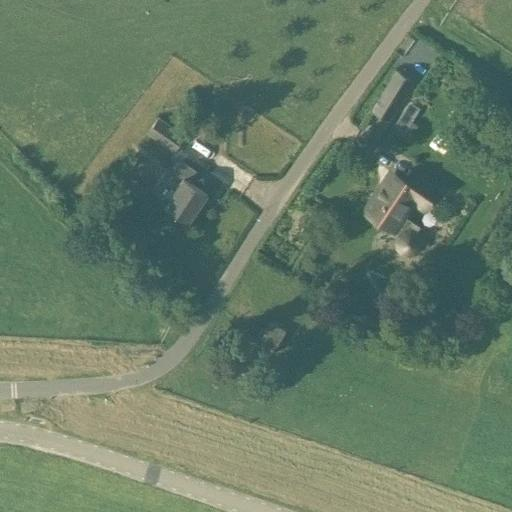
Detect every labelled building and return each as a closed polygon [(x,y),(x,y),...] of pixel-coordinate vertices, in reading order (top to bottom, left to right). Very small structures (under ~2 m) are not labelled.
[(390,122),(415,80),(395,69),(371,110),(390,122)] [(175,151),(186,135),(159,116),(148,131),(175,151)] [(406,177),(413,168),(397,157),(391,166),(406,177)] [(189,219),(206,193),(190,182),(197,172),(183,163),(176,173),(184,178),(167,204),(189,219)] [(428,203),(439,187),(416,172),(408,183),(393,172),(367,210),(394,228),(398,231),(397,233),(396,235),(395,237),(395,239),(395,241),(395,243),(395,245),(396,247),(397,249),(398,251),(400,252),(401,253),(403,254),(405,255),(407,256),(409,256),(412,256),(414,255),(416,254),(417,253),(419,252),(421,251),(422,249),(423,247),(424,245),(424,243),(424,241),(424,239),(424,237),(423,235),(422,233),(421,232),(420,230),(418,229),(421,225),(403,213),(410,203),(416,195),(428,203)] [(272,353),(286,330),(271,322),(258,345),(248,339),(238,356),(252,364),(262,347),(272,353)]
